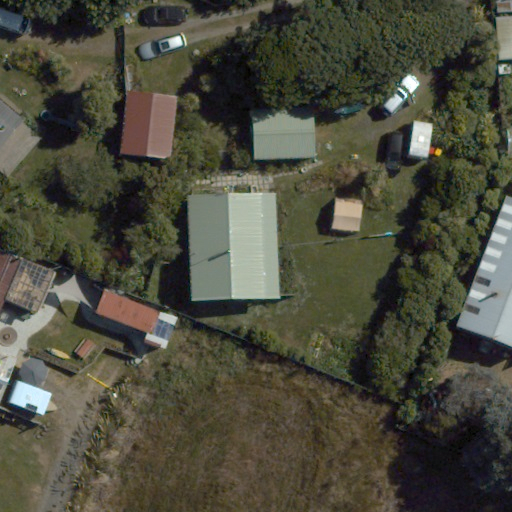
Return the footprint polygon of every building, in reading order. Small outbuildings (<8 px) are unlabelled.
[(511,16),(511,0),(496,0),(498,18),(511,16)] [(169,156),(183,81),(133,73),(120,148),(169,156)] [(250,110),(251,160),(320,158),(319,108),(250,110)] [(275,299),(271,187),(187,190),(191,302),(275,299)] [(511,267),(503,264),(443,399),(511,419),(511,267)] [(105,312),(50,284),(35,315),(90,343),(105,312)]
